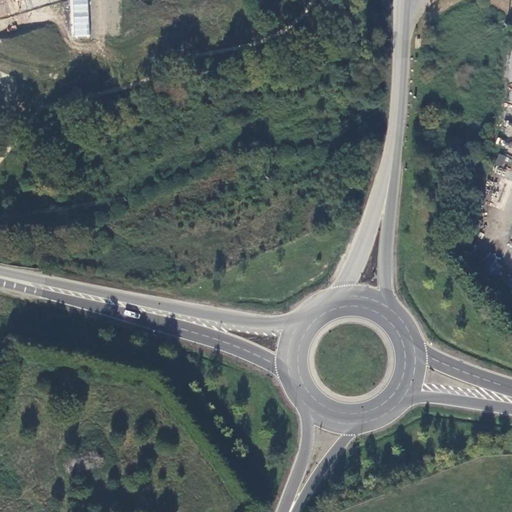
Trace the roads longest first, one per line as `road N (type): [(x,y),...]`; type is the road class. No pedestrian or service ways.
road 1 (secondary): [(37,287),(238,349),(294,377)]
road 2 (secondary): [(305,325),(37,287)]
road 3 (tertiary): [(403,0),(384,202)]
